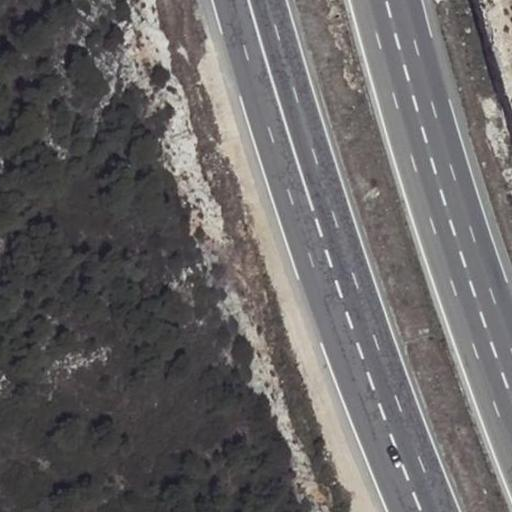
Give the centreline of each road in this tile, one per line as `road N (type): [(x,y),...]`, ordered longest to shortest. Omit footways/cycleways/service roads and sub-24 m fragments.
road 1 (motorway): [(511,408),(469,293),(383,0)]
road 2 (motorway): [(310,211),(418,511)]
road 3 (motorway): [(232,0),(261,114),(310,211)]
road 4 (motorway): [(270,0),(296,98),(310,211)]
